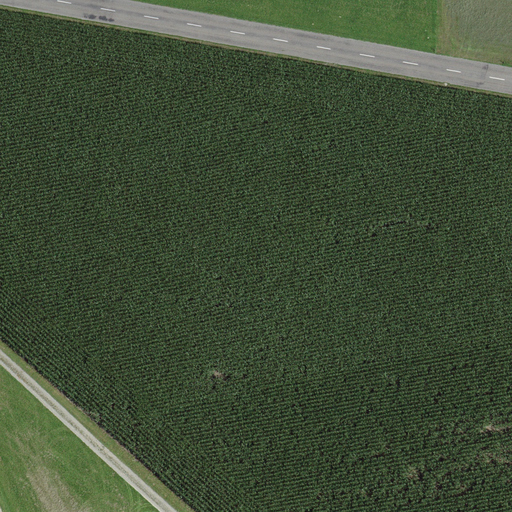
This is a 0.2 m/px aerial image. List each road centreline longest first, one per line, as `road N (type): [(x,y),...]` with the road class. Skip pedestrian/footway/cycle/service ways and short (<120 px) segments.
road 1 (residential): [(511,79),(57,0)]
road 2 (track): [(168,511),(0,362)]
